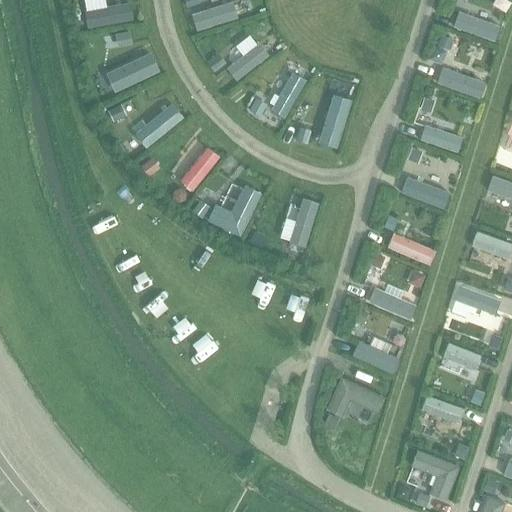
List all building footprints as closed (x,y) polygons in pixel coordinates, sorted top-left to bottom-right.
[(196,0),(183,0),(186,9),(198,5),(196,0)] [(128,6),(84,13),(87,29),(130,22),(128,6)] [(233,8),(189,15),(192,31),(235,23),(233,8)] [(497,24),(457,11),(451,27),(492,41),(497,24)] [(130,33),(119,35),(121,46),(132,44),(130,33)] [(441,36),(438,46),(449,50),(453,40),(441,36)] [(256,41),(224,66),(233,77),(265,52),(256,41)] [(142,44),(100,56),(104,71),(146,59),(142,44)] [(218,55),(206,64),(213,73),(224,64),(218,55)] [(480,78),(440,64),(434,81),(475,94),(480,78)] [(295,74),(269,109),(281,119),(308,84),(295,74)] [(324,88),(309,129),(323,135),(339,94),(324,88)] [(424,98),(420,109),(427,112),(431,101),(424,98)] [(255,100),(249,110),(259,116),(265,106),(255,100)] [(119,106),(107,112),(113,123),(125,117),(119,106)] [(174,110),(136,133),(144,146),(182,124),(174,110)] [(463,135),(422,121),(417,138),(457,151),(463,135)] [(299,129),(295,140),(306,143),(310,132),(299,129)] [(410,147),(406,157),(416,161),(420,151),(410,147)] [(210,151),(177,180),(188,192),(220,163),(210,151)] [(152,159),(141,167),(147,176),(159,168),(152,159)] [(241,171),(216,208),(230,217),(254,180),(241,171)] [(511,179),(487,172),(482,188),(511,198),(511,179)] [(447,190),(406,177),(401,193),(441,207),(447,190)] [(292,199),(276,240),(291,246),(307,205),(292,199)] [(199,203),(191,215),(200,221),(208,210),(199,203)] [(388,216),(383,228),(389,230),(393,232),(398,221),(388,216)] [(511,247),(511,240),(474,227),(468,244),(509,257),(511,247)] [(393,232),(389,230),(383,247),(424,260),(429,244),(393,232)] [(255,232),(249,243),(259,248),(265,237),(255,232)] [(464,256),(482,260),(484,250),(466,245),(464,256)] [(374,254),(369,265),(378,269),(383,258),(374,254)] [(499,296),(458,283),(453,299),(493,313),(499,296)] [(415,301),(374,287),(369,304),(409,317),(415,301)] [(357,311),(353,322),(362,326),(367,315),(357,311)] [(493,335),(489,347),(498,350),(501,338),(493,335)] [(484,353),(443,339),(438,355),(478,369),(484,353)] [(397,354),(356,341),(351,357),(391,371),(397,354)] [(374,411),(381,395),(338,375),(323,407),(339,415),(347,399),(374,411)] [(474,390),(470,401),(480,405),(484,394),(474,390)] [(462,406),(421,392),(416,409),(456,422),(462,406)] [(328,415),(323,426),(333,431),(338,419),(328,415)] [(458,445),(454,455),(464,459),(468,448),(458,445)] [(458,472),(414,455),(407,472),(434,482),(428,497),(427,499),(445,506),(458,472)] [(511,459),(505,458),(500,474),(511,478),(511,459)] [(489,479),(484,491),(493,495),(498,483),(489,479)] [(503,509),(511,511),(511,490),(503,509)] [(420,494),(415,505),(424,508),(427,499),(428,497),(420,494)] [(488,497),(482,511),(500,511),(504,503),(488,497)]
